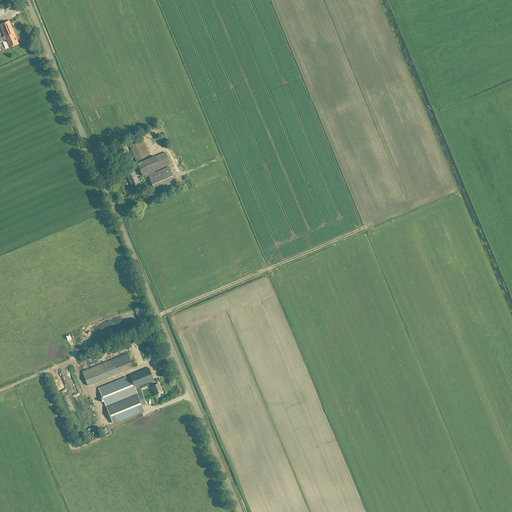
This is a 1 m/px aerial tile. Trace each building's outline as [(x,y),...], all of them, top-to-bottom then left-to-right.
[(0,36),(0,42),(2,42),(3,44),(7,42),(9,48),(19,45),(9,22),(0,25),(4,37),(1,38),(0,36)] [(146,178),(149,176),(156,194),(176,186),(169,168),(155,174),(154,172),(160,169),(170,164),(165,152),(155,157),(151,158),(143,141),(131,147),(138,164),(143,177),(145,176),(146,178)] [(133,170),(126,173),(133,190),(140,187),(133,170)] [(143,346),(147,356),(153,354),(149,344),(143,346)] [(128,354),(82,372),(88,386),(133,368),(128,354)] [(130,376),(135,389),(151,383),(152,386),(155,395),(156,395),(156,397),(157,397),(158,398),(159,398),(159,397),(160,396),(160,395),(159,394),(162,393),(159,384),(155,385),(154,382),(149,368),(130,376)] [(130,376),(132,381),(128,382),(126,377),(99,388),(106,407),(138,395),(135,389),(130,376)] [(138,395),(142,406),(146,404),(142,393),(138,395)] [(138,395),(106,407),(113,424),(144,411),(142,406),(138,395)]
